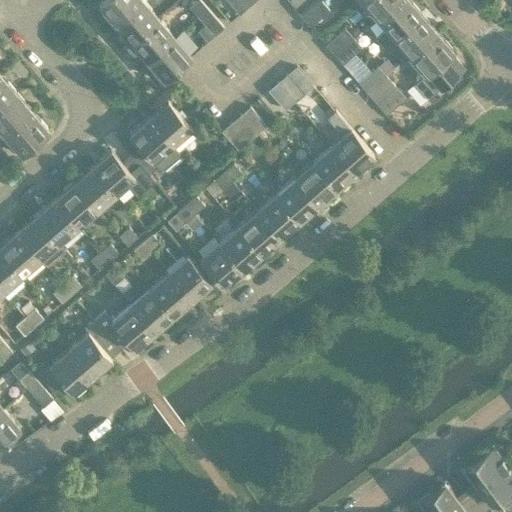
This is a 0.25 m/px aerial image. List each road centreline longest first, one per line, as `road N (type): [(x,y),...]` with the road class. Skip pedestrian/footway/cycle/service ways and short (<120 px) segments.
road 1 (residential): [(0,478),(229,308),(511,71)]
road 2 (residential): [(0,205),(74,138),(84,115),(78,93),(16,22)]
road 3 (residential): [(511,399),(359,511)]
